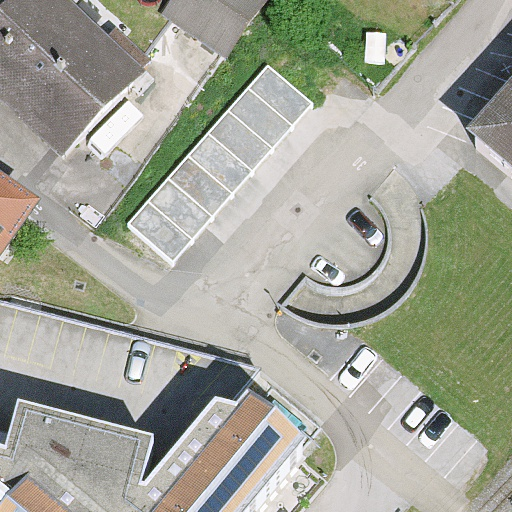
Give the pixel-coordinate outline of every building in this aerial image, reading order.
[(142,81),(52,0),(17,0),(0,19),(0,106),(65,166),(142,81)] [(267,0),(266,0),(176,0),(162,22),(224,64),(267,0)] [(317,113),(267,70),(128,230),(178,273),(317,113)] [(511,85),(465,138),(511,179),(511,85)] [(0,257),(29,215),(0,195),(0,257)] [(141,511),(152,472),(19,438),(6,487),(0,485),(0,511),(274,511),(303,478),(247,430),(235,444),(216,437),(154,511),(141,511)]
